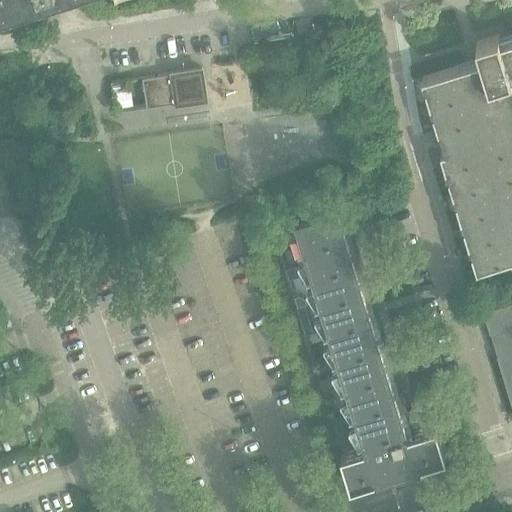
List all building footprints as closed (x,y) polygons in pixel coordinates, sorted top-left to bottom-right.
[(467,63),(423,76),(439,128),(445,127),(451,147),(442,150),(478,267),(511,256),(511,77),(511,76),(511,32),(500,36),(499,35),(477,42),(482,58),(473,61),(467,63)] [(314,37),(305,38),(307,53),(317,51),(314,37)] [(202,68),(143,77),(147,107),(207,97),(202,68)] [(122,80),(111,82),(113,92),(124,91),(122,80)] [(411,416),(344,201),(295,216),(365,442),(342,450),(352,482),(378,474),(379,477),(422,464),(421,460),(447,452),(437,420),(414,427),(411,416)] [(297,265),(286,268),(289,278),(300,275),(297,265)] [(300,295),(295,296),(298,306),(307,303),(305,297),(300,295)] [(511,402),(511,301),(484,310),(491,332),(498,354),(497,355),(511,402)]
